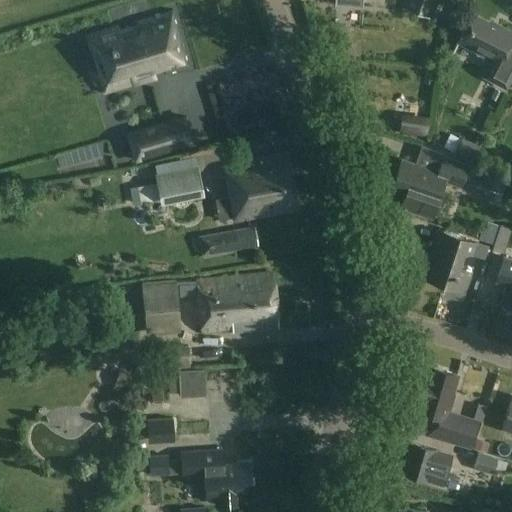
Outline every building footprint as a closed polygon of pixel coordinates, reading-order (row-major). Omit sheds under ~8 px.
[(383,0),(333,0),(333,6),(361,8),(362,2),(383,4),(383,0)] [(436,0),(403,0),(401,8),(429,19),(436,0)] [(190,69),(173,10),(136,21),(138,26),(119,31),(117,26),(86,35),(92,54),(102,51),(109,76),(163,61),(167,76),(190,69)] [(498,28),(473,15),(459,43),(494,61),(485,78),(506,89),(511,77),(511,54),(508,53),(511,43),(511,33),(499,27),(498,28)] [(185,116),(129,133),(137,160),(193,144),(185,116)] [(204,198),(196,157),(152,165),(160,206),(204,198)] [(298,209),(288,157),(226,169),(235,220),(298,209)] [(405,195),(400,209),(435,220),(447,183),(460,187),(466,167),(442,159),(438,173),(401,161),(391,191),(405,195)] [(502,174),(487,169),(483,181),(498,186),(502,174)] [(511,230),(499,226),(491,249),(503,253),(511,230)] [(257,246),(254,228),(198,237),(201,256),(257,246)] [(487,247),(439,231),(435,243),(437,243),(425,279),(459,290),(463,278),(461,277),(469,254),(484,259),(487,247)] [(495,283),(506,287),(500,304),(511,307),(511,259),(504,257),(495,283)] [(280,327),(274,273),(197,281),(203,331),(234,327),(234,332),(280,327)] [(178,318),(176,282),(141,285),(142,293),(127,294),(129,322),(178,318)] [(459,376),(421,364),(412,393),(422,397),(417,412),(432,417),(427,436),(470,448),(478,421),(447,412),(459,376)] [(504,430),(500,443),(511,446),(511,400),(503,429),(504,430)] [(173,439),(172,419),(146,421),(147,440),(173,439)] [(437,450),(412,443),(403,474),(441,485),(450,456),(436,451),(437,450)] [(224,465),(223,450),(183,453),(183,460),(168,461),(168,456),(149,457),(150,475),(184,472),(184,476),(205,475),(207,499),(221,498),(221,506),(237,505),(236,497),(252,496),(250,464),(224,465)] [(289,483),(289,461),(269,461),(269,483),(289,483)] [(498,477),(500,468),(480,464),(479,473),(498,477)]
